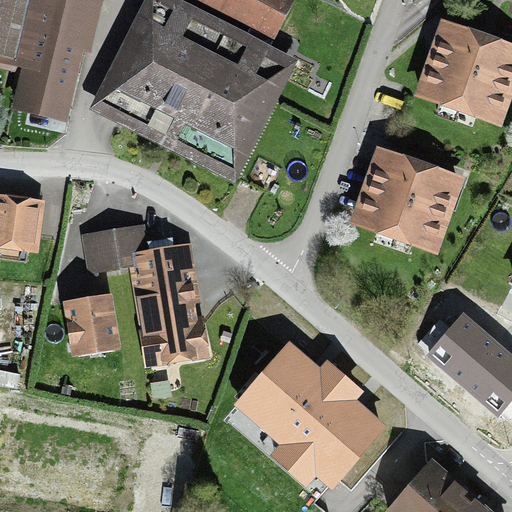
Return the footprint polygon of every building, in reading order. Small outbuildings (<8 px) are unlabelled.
[(57,114),(86,3),(87,0),(2,0),(0,9),(0,56),(30,65),(20,104),(41,109),(57,114)] [(293,0),(209,0),(251,21),(274,33),(276,34),(293,0)] [(241,42),(177,11),(122,120),(233,175),(288,66),(264,54),(274,33),(251,21),(241,42)] [(511,86),(511,50),(444,29),(423,96),(501,121),(511,86)] [(461,185),(375,154),(347,231),(433,262),(461,185)] [(37,209),(0,203),(0,245),(30,251),(37,209)] [(133,266),(153,263),(147,229),(85,239),(91,273),(133,266)] [(153,263),(133,266),(150,362),(206,352),(190,256),(153,263)] [(110,304),(69,312),(76,351),(117,344),(110,304)] [(511,403),(511,363),(464,322),(431,360),(447,373),(482,404),(499,418),(511,403)] [(320,370),(288,341),(231,405),(278,446),(269,456),(308,490),(319,478),(333,491),(386,431),(355,403),(363,394),(326,362),(320,370)] [(482,511),(430,466),(389,511),(482,511)]
